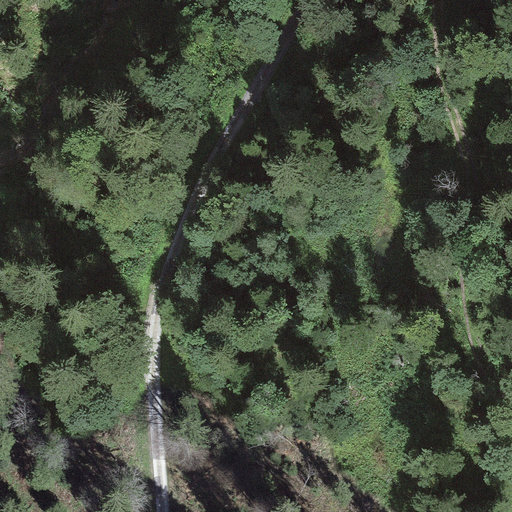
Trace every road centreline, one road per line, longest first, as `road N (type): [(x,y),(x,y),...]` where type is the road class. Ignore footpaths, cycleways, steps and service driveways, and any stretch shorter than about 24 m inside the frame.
road 1 (track): [(162,511),(155,341),(167,278),(202,185),(310,0)]
road 2 (track): [(511,414),(468,301),(470,176),(447,83),(440,0)]
